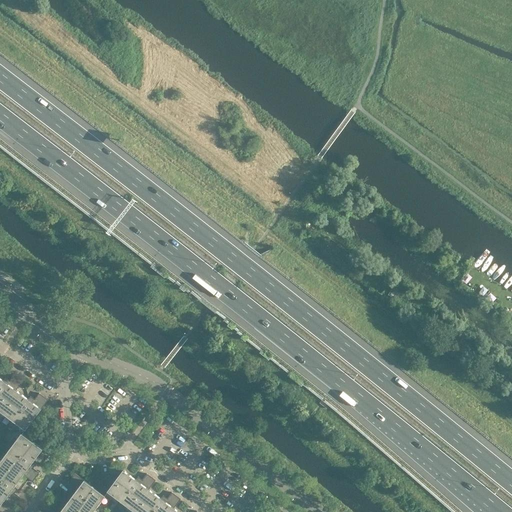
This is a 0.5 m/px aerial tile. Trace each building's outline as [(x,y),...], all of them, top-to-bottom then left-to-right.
[(3,381),(0,378),(0,411),(1,412),(16,391),(23,381),(14,375),(9,382),(5,379),(3,381)] [(26,430),(48,400),(39,393),(34,400),(30,397),(28,400),(16,391),(1,412),(26,430)] [(33,462),(43,449),(22,434),(3,459),(23,475),(33,482),(40,473),(32,468),(35,463),(33,462)] [(15,487),(23,475),(3,459),(0,462),(0,496),(5,500),(14,507),(21,498),(13,492),(16,488),(15,487)] [(133,511),(149,490),(156,481),(147,474),(141,481),(137,478),(136,480),(123,471),(117,479),(108,492),(133,511)] [(93,511),(105,496),(98,491),(75,474),(68,483),(76,488),(72,492),(74,494),(66,506),(74,511),(93,511)] [(105,496),(108,492),(117,479),(111,474),(98,491),(105,496)] [(134,511),(171,511),(174,509),(181,499),(172,493),(166,500),(162,497),(161,499),(149,490),(133,511),(134,511)] [(74,511),(66,506),(56,499),(49,508),(55,511),(74,511)]
